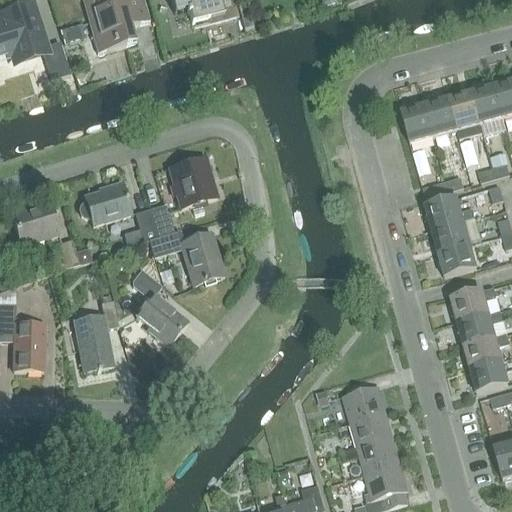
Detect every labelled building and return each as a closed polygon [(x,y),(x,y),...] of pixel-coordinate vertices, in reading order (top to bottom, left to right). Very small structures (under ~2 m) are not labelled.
[(97,58),(136,47),(131,31),(149,25),(142,0),(93,0),(85,2),(96,39),(92,40),(97,58)] [(168,0),(173,19),(189,14),(192,28),(207,24),(208,30),(236,23),(233,11),(231,12),(227,0),(168,0)] [(334,0),(330,0),(322,3),(324,9),(336,5),(334,0)] [(246,7),(237,9),(239,16),(241,15),(248,14),(246,7)] [(0,19),(0,53),(8,51),(12,64),(41,55),(51,86),(69,80),(58,48),(47,52),(34,14),(20,19),(18,13),(0,19)] [(70,33),(59,36),(63,48),(74,45),(70,33)] [(503,123),(511,120),(511,86),(494,91),(503,123)] [(480,129),(503,123),(494,91),(471,98),(480,129)] [(479,130),(480,129),(471,98),(448,104),(457,136),(459,144),(481,138),(479,130)] [(433,142),(457,136),(448,104),(425,110),(433,142)] [(433,142),(425,110),(401,117),(413,160),(437,154),(433,142)] [(499,159),(491,161),(494,172),(502,170),(499,159)] [(217,203),(205,163),(169,174),(174,190),(167,192),(170,202),(177,200),(181,214),(217,203)] [(506,170),(492,174),(495,184),(509,180),(506,170)] [(481,188),(495,184),(492,174),(478,178),(481,188)] [(461,183),(446,187),(449,198),(463,193),(461,183)] [(446,187),(432,191),(435,201),(449,198),(446,187)] [(84,202),(85,207),(82,208),(80,211),(79,213),(79,216),(79,218),(80,220),(82,222),(84,223),(87,224),(88,224),(90,224),(93,231),(131,219),(121,188),(106,192),(107,195),(84,202)] [(493,209),(504,206),(499,192),(489,195),(493,209)] [(472,214),(461,217),(457,203),(425,212),(431,236),(464,227),(475,223),(472,214)] [(19,251),(58,240),(49,209),(11,221),(19,251)] [(157,240),(158,243),(173,238),(164,210),(149,215),(157,240)] [(158,243),(157,240),(149,215),(135,219),(139,235),(124,239),(127,252),(143,247),(148,246),(158,243)] [(502,241),(511,238),(508,224),(498,227),(502,241)] [(438,259),(470,250),(464,227),(431,236),(438,259)] [(158,243),(148,246),(153,263),(181,254),(184,263),(193,291),(224,282),(211,239),(183,248),(179,236),(173,238),(158,243)] [(511,238),(502,241),(506,255),(511,253),(511,238)] [(62,275),(79,269),(75,257),(72,245),(55,250),(62,275)] [(470,250),(438,259),(444,282),(476,274),(470,250)] [(88,253),(75,257),(79,269),(91,265),(88,253)] [(167,353),(187,328),(155,303),(163,293),(142,276),(130,291),(149,306),(136,323),(157,341),(155,344),(167,353)] [(457,328),(490,319),(486,307),(497,304),(493,293),(483,296),(483,295),(450,304),(457,328)] [(83,377),(113,372),(105,334),(118,332),(113,306),(99,308),(101,321),(73,327),(83,377)] [(0,347),(1,348),(14,348),(13,376),(43,377),(44,330),(14,329),(14,320),(15,312),(0,311),(0,347)] [(500,317),(490,319),(457,328),(463,351),(496,343),(492,330),(503,326),(500,317)] [(470,374),(502,366),(499,353),(509,350),(507,340),(496,343),(463,351),(470,374)] [(502,366),(470,374),(476,398),(508,389),(502,366)] [(349,429),(386,419),(378,392),(342,401),(349,429)] [(325,396),(315,399),(319,411),(328,408),(325,396)] [(493,414),(507,410),(504,399),(490,403),(493,414)] [(356,455),(393,445),(386,419),(349,429),(356,455)] [(363,481),(400,471),(393,445),(356,455),(345,458),(347,466),(358,463),(362,476),(363,481)] [(502,485),(511,482),(511,448),(494,453),(502,485)] [(363,481),(370,507),(365,508),(366,511),(397,511),(408,509),(405,498),(407,497),(400,471),(363,481)] [(288,474),(278,477),(280,484),(290,481),(288,474)] [(286,510),(286,511),(323,511),(318,492),(302,496),(304,505),(286,510)] [(286,511),(286,510),(284,500),(275,502),(278,511),(277,511),(286,511)]
